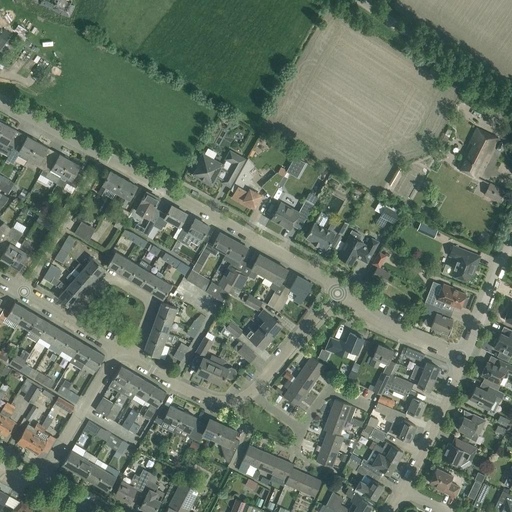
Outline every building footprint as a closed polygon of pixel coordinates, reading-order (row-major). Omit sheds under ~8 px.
[(61,14),(69,17),(76,5),(72,3),(73,0),(34,0),(41,4),(61,14)] [(15,29),(25,36),(29,31),(19,24),(15,29)] [(3,28),(0,32),(0,57),(16,37),(3,28)] [(6,160),(18,139),(12,136),(16,129),(5,124),(0,132),(0,151),(8,156),(6,160)] [(477,128),(458,168),(478,178),(498,138),(477,128)] [(29,157),(37,142),(36,141),(37,140),(33,137),(32,139),(27,136),(23,142),(18,139),(8,156),(6,160),(5,162),(8,163),(9,161),(13,163),(18,156),(27,161),(29,157)] [(43,170),(50,157),(44,154),(48,147),(37,142),(29,157),(35,160),(33,164),(43,170)] [(222,179),(220,182),(229,187),(245,159),(230,150),(225,159),(226,159),(234,164),(230,172),(222,168),(223,165),(213,159),(204,154),(203,153),(195,166),(197,167),(193,175),(212,186),(217,176),(222,179)] [(50,157),(43,170),(49,173),(48,175),(48,179),(57,183),(70,159),(68,159),(69,158),(65,155),(64,157),(59,154),(56,160),(50,157)] [(294,156),(287,170),(296,175),(304,161),(294,156)] [(248,158),(231,187),(237,190),(233,197),(247,205),(249,202),(254,205),(260,194),(258,193),(259,190),(250,180),(253,176),(248,171),(251,168),(254,165),(248,158)] [(83,175),(82,175),(77,172),(80,165),(70,159),(57,183),(64,187),(67,183),(75,188),(83,175)] [(398,166),(388,184),(393,187),(403,169),(398,166)] [(281,167),(278,173),(277,172),(262,186),(267,191),(270,188),(275,191),(287,170),(281,167)] [(116,191),(123,178),(110,171),(103,184),(103,185),(99,193),(104,196),(109,187),(116,191)] [(129,199),(137,186),(123,178),(116,191),(123,195),(119,203),(125,207),(129,199)] [(1,180),(0,180),(0,188),(8,193),(14,183),(10,181),(8,184),(1,180)] [(65,188),(72,192),(74,187),(67,183),(65,188)] [(490,183),(484,194),(501,203),(507,191),(490,183)] [(385,189),(382,194),(389,198),(391,193),(385,189)] [(149,217),(153,210),(159,198),(146,191),(140,202),(136,210),(149,217)] [(19,193),(18,196),(18,199),(22,201),(24,200),(26,197),(19,193)] [(271,219),(290,229),(292,224),(298,215),(305,219),(314,204),(305,200),(298,212),(280,202),(271,219)] [(40,212),(43,207),(37,204),(34,209),(40,212)] [(25,205),(21,211),(26,214),(29,208),(25,205)] [(162,212),(154,226),(159,229),(161,230),(163,226),(165,227),(169,220),(179,226),(186,214),(186,213),(172,205),(166,214),(162,212)] [(385,206),(380,216),(393,224),(399,213),(385,206)] [(46,216),(55,221),(58,216),(58,215),(49,210),(48,211),(43,208),(41,213),(46,216)] [(120,229),(130,212),(123,208),(114,226),(120,229)] [(150,218),(142,233),(148,236),(154,226),(162,212),(154,208),(153,210),(151,214),(149,217),(150,218)] [(314,222),(305,238),(313,242),(313,243),(317,246),(318,245),(326,249),(330,243),(335,234),(326,229),(322,227),(328,216),(321,212),(315,223),(314,222)] [(40,213),(37,219),(52,228),(55,222),(54,221),(40,213)] [(183,228),(177,239),(188,245),(190,241),(198,245),(202,239),(209,226),(195,218),(188,231),(183,228)] [(339,221),(334,230),(336,231),(341,234),(342,235),(349,223),(340,218),(339,221)] [(74,233),(88,242),(92,236),(91,235),(95,229),(82,221),(74,233)] [(7,235),(11,228),(4,223),(0,226),(0,245),(1,246),(7,235)] [(19,248),(15,246),(22,232),(12,226),(11,228),(7,235),(1,246),(6,249),(0,258),(10,264),(19,248)] [(429,227),(426,234),(434,238),(438,230),(429,227)] [(136,243),(140,237),(133,232),(129,240),(136,243)] [(213,246),(209,252),(215,256),(219,249),(227,253),(234,240),(220,232),(212,245),(213,246)] [(349,235),(338,256),(352,264),(356,257),(367,263),(378,242),(371,238),(367,246),(363,244),(364,243),(349,235)] [(140,237),(136,243),(143,248),(147,241),(140,237)] [(36,253),(31,250),(33,247),(26,240),(24,239),(19,248),(10,264),(19,269),(25,260),(30,264),(36,253)] [(227,253),(224,258),(231,262),(230,264),(231,265),(241,271),(246,263),(246,262),(241,259),(247,247),(234,240),(227,253)] [(65,242),(61,248),(68,253),(72,246),(65,242)] [(161,249),(153,244),(149,251),(157,256),(161,249)] [(472,269),(475,270),(480,256),(453,246),(449,256),(457,259),(454,267),(446,264),(442,273),(451,276),(452,275),(468,281),(472,269)] [(61,248),(55,258),(62,263),(68,253),(61,248)] [(118,273),(127,258),(116,251),(107,266),(118,273)] [(202,251),(197,261),(203,265),(209,255),(202,251)] [(372,264),(377,267),(379,267),(386,255),(379,251),(372,264)] [(169,264),(173,256),(165,252),(161,259),(169,264)] [(252,268),(248,275),(254,279),(258,272),(266,276),(274,262),(259,254),(252,267),(251,268),(252,268)] [(173,256),(169,264),(177,268),(177,267),(179,264),(181,261),(173,256)] [(105,268),(102,266),(93,257),(84,267),(97,278),(105,268)] [(129,279),(138,264),(127,258),(118,273),(129,279)] [(279,284),(287,270),(274,262),(266,276),(273,280),(269,287),(275,290),(279,283),(279,284)] [(97,278),(84,267),(79,263),(74,268),(79,273),(76,277),(88,288),(97,278)] [(140,286),(149,271),(138,264),(129,279),(140,286)] [(54,275),(58,277),(62,271),(51,265),(47,271),(54,275)] [(225,276),(219,286),(222,288),(228,292),(232,284),(239,273),(240,273),(241,271),(231,265),(228,270),(231,272),(228,277),(226,276),(226,277),(225,276)] [(390,274),(379,267),(377,267),(372,277),(384,284),(390,274)] [(191,282),(197,273),(192,270),(186,279),(191,282)] [(47,271),(43,277),(50,282),(54,275),(47,271)] [(158,271),(156,275),(149,271),(140,286),(152,293),(161,278),(163,274),(158,271)] [(88,288),(76,277),(70,272),(66,277),(71,282),(67,287),(80,298),(88,288)] [(202,276),(198,274),(197,273),(191,282),(196,285),(202,276)] [(239,273),(232,284),(241,289),(248,278),(247,277),(240,273),(239,273)] [(300,303),(311,283),(297,275),(290,288),(285,285),(280,295),(273,308),(280,312),(288,297),(287,297),(291,289),(298,293),(294,299),(300,303)] [(201,287),(206,278),(202,276),(196,285),(201,287)] [(172,285),(161,278),(152,293),(163,299),(172,285)] [(206,291),(211,282),(206,278),(201,287),(206,291)] [(429,292),(425,302),(441,308),(442,309),(445,302),(460,308),(465,294),(452,288),(452,287),(443,284),(433,280),(429,292)] [(80,298),(67,287),(61,281),(57,285),(63,291),(58,296),(58,297),(71,308),(80,298)] [(211,294),(216,285),(211,282),(206,291),(211,294)] [(222,288),(217,285),(216,285),(211,294),(216,297),(222,288)] [(223,301),(227,292),(228,292),(222,288),(216,297),(223,301)] [(273,308),(280,295),(274,292),(267,304),(273,307),(273,308)] [(261,302),(249,295),(246,302),(258,309),(261,302)] [(2,312),(0,314),(0,317),(4,320),(6,316),(18,323),(26,309),(20,305),(15,302),(10,311),(4,307),(2,312)] [(161,302),(157,314),(172,320),(177,322),(179,323),(181,317),(179,316),(174,315),(177,308),(161,302)] [(439,314),(441,308),(425,302),(424,305),(425,309),(432,312),(431,314),(433,320),(430,327),(439,330),(439,332),(449,336),(453,326),(450,325),(453,319),(439,314)] [(29,329),(37,315),(26,309),(18,323),(29,329)] [(272,337),(282,325),(264,310),(259,315),(265,320),(260,326),(272,337)] [(168,333),(172,320),(157,314),(152,327),(168,333)] [(198,331),(202,324),(206,317),(201,314),(196,319),(195,320),(194,319),(190,327),(198,331)] [(37,341),(49,322),(37,315),(29,329),(26,335),(37,341)] [(242,330),(231,321),(226,328),(237,337),(242,330)] [(48,348),(60,329),(49,322),(37,341),(48,348)] [(262,348),(272,337),(260,326),(255,332),(249,327),(244,333),(262,348)] [(496,338),(494,343),(495,346),(494,348),(510,356),(511,351),(511,330),(505,327),(504,326),(504,327),(505,327),(511,330),(509,336),(501,333),(498,339),(496,338)] [(168,333),(152,327),(148,339),(164,344),(165,340),(171,342),(174,335),(168,333)] [(194,338),(198,331),(190,327),(186,333),(194,338)] [(59,354),(71,335),(60,329),(48,348),(59,354)] [(326,349),(334,352),(346,357),(350,350),(357,353),(363,338),(362,337),(361,335),(357,333),(355,335),(350,333),(346,343),(339,340),(339,341),(330,337),(326,349)] [(71,361),(82,342),(71,335),(59,354),(71,361)] [(204,337),(196,351),(204,355),(212,342),(211,341),(204,337)] [(159,357),(164,344),(148,339),(143,351),(159,357)] [(82,368),(94,349),(82,342),(71,361),(70,362),(82,369),(82,368)] [(185,354),(189,347),(181,342),(177,350),(185,354)] [(388,363),(393,351),(378,344),(370,364),(377,367),(380,360),(388,363)] [(250,362),(256,355),(243,345),(238,351),(250,362)] [(321,347),(318,356),(326,359),(329,350),(321,347)] [(422,361),(425,355),(407,347),(404,354),(422,361)] [(1,351),(0,353),(0,357),(6,361),(10,354),(2,349),(1,351)] [(15,353),(9,363),(20,370),(24,364),(24,363),(30,353),(23,349),(19,356),(15,353)] [(94,349),(85,363),(82,368),(91,374),(93,374),(95,369),(96,370),(101,361),(105,355),(94,349)] [(181,361),(185,354),(177,350),(173,356),(181,361)] [(195,355),(192,362),(193,363),(192,364),(197,366),(198,365),(199,365),(196,373),(209,378),(218,358),(212,355),(210,360),(203,357),(197,355),(195,355)] [(302,369),(316,379),(325,366),(311,356),(302,369)] [(218,358),(209,378),(221,384),(225,376),(231,379),(234,378),(237,372),(235,369),(231,367),(228,368),(221,365),(224,361),(218,358)] [(498,383),(502,375),(506,377),(508,372),(511,373),(511,365),(499,359),(496,366),(487,361),(481,375),(498,383)] [(415,365),(413,370),(435,379),(440,368),(426,362),(423,368),(415,365)] [(2,363),(0,366),(0,369),(5,373),(6,373),(8,374),(10,370),(11,369),(2,363)] [(354,379),(360,365),(355,363),(351,372),(351,373),(349,378),(354,379)] [(414,383),(393,374),(395,371),(396,372),(399,364),(396,363),(389,375),(387,380),(411,390),(414,383)] [(28,375),(31,368),(28,367),(24,364),(20,370),(28,375)] [(121,365),(109,386),(120,392),(133,372),(132,372),(121,366),(122,365),(121,365)] [(307,392),(316,379),(302,369),(293,383),(307,392)] [(430,390),(435,379),(413,370),(410,377),(418,381),(417,385),(430,390)] [(42,383),(46,376),(39,371),(37,374),(34,379),(42,383)] [(382,371),(373,391),(376,393),(380,394),(381,395),(381,394),(385,387),(384,386),(387,380),(389,375),(382,371)] [(135,393),(143,379),(132,373),(133,372),(120,392),(131,399),(135,393)] [(287,372),(285,376),(291,380),(293,376),(287,372)] [(46,376),(42,383),(50,388),(54,381),(46,376)] [(42,387),(27,378),(26,380),(20,389),(26,393),(23,398),(33,404),(42,389),(41,389),(42,387)] [(146,400),(154,386),(144,379),(143,378),(143,379),(135,393),(146,400)] [(387,380),(384,386),(385,387),(389,389),(393,390),(392,394),(402,398),(402,399),(411,403),(407,411),(419,416),(425,403),(413,398),(416,392),(411,390),(387,380)] [(65,397),(69,390),(71,386),(63,382),(57,392),(65,397)] [(297,406),(307,392),(293,383),(283,396),(297,406)] [(157,407),(166,392),(165,392),(155,386),(155,385),(154,386),(146,400),(151,403),(143,416),(149,420),(157,407)] [(486,391),(476,386),(469,398),(480,404),(479,405),(488,410),(493,400),(499,402),(503,393),(489,386),(486,391)] [(0,423),(11,404),(7,402),(6,403),(5,403),(2,408),(0,412),(0,399),(5,391),(0,387),(0,423)] [(53,400),(55,396),(44,389),(42,393),(53,400)] [(76,403),(80,397),(69,390),(65,397),(76,403)] [(380,394),(376,401),(387,406),(390,399),(381,395),(380,394)] [(55,403),(57,404),(71,412),(74,406),(66,401),(58,396),(55,403)] [(345,420),(351,405),(335,399),(329,414),(345,420)] [(108,414),(97,407),(100,402),(100,403),(100,402),(95,410),(106,416),(108,414)] [(114,403),(112,407),(108,414),(106,416),(113,420),(118,411),(121,406),(115,402),(114,403)] [(0,423),(0,431),(7,436),(15,422),(9,418),(15,406),(11,404),(0,423)] [(138,412),(143,415),(148,407),(143,404),(138,412)] [(39,409),(33,405),(25,418),(30,422),(39,409)] [(170,405),(169,407),(167,412),(161,409),(154,420),(161,424),(162,424),(164,421),(169,423),(167,429),(174,432),(176,427),(183,411),(182,410),(183,409),(178,406),(177,408),(170,405)] [(403,420),(406,414),(389,407),(384,419),(393,422),(389,431),(388,430),(387,431),(409,440),(410,439),(412,439),(414,434),(412,432),(415,425),(403,420)] [(128,430),(133,422),(138,413),(132,409),(121,426),(128,430)] [(193,423),(195,419),(196,417),(183,411),(176,427),(188,432),(187,436),(193,439),(199,426),(193,423)] [(340,433),(345,420),(329,414),(324,430),(327,431),(340,435),(340,433)] [(473,415),(470,419),(464,416),(458,418),(460,423),(457,429),(464,432),(463,435),(470,438),(470,439),(476,442),(480,433),(486,420),(473,414),(473,415)] [(500,415),(497,422),(507,427),(511,421),(500,415)] [(215,441),(223,425),(210,419),(205,429),(199,426),(193,439),(200,441),(202,435),(215,441)] [(363,421),(355,419),(353,424),(361,427),(363,422),(363,421)] [(42,425),(28,448),(39,455),(42,449),(46,441),(52,444),(55,438),(50,435),(50,436),(43,432),(45,428),(47,429),(50,424),(46,422),(44,420),(42,425)] [(95,435),(100,427),(89,420),(83,430),(87,433),(89,431),(95,435)] [(128,430),(135,434),(140,426),(133,422),(128,430)] [(25,428),(17,442),(28,448),(42,425),(37,423),(34,428),(28,424),(25,428)] [(382,441),(387,434),(374,427),(374,428),(367,424),(363,431),(382,441)] [(240,441),(233,438),(236,431),(223,425),(215,441),(222,444),(221,447),(223,454),(231,458),(229,462),(230,462),(240,441)] [(506,429),(498,425),(495,431),(504,435),(506,429)] [(100,427),(95,435),(102,438),(107,441),(111,433),(100,427)] [(343,437),(340,435),(327,431),(322,446),(338,452),(343,437)] [(107,441),(105,444),(116,450),(122,440),(111,433),(107,441)] [(346,439),(345,444),(355,448),(357,442),(347,438),(346,439)] [(123,455),(129,444),(122,440),(116,450),(123,455)] [(193,441),(189,448),(196,452),(200,444),(193,441)] [(386,442),(383,448),(376,444),(376,443),(372,441),(369,447),(372,449),(379,453),(396,463),(403,451),(386,442)] [(443,450),(441,454),(442,456),(442,457),(461,466),(470,460),(471,460),(477,448),(464,441),(460,448),(448,443),(445,450),(443,450)] [(249,445),(242,461),(257,467),(264,451),(249,445)] [(332,467),(338,452),(322,446),(316,461),(332,467)] [(74,471),(83,457),(71,450),(62,464),(63,464),(74,471)] [(96,459),(97,457),(86,451),(83,457),(74,471),(75,471),(74,472),(79,476),(80,474),(86,477),(96,459)] [(264,451),(257,467),(272,473),(279,458),(264,451)] [(341,453),(339,459),(345,462),(347,455),(341,453)] [(362,459),(352,453),(349,458),(372,471),(375,466),(375,465),(372,464),(363,458),(362,459)] [(396,463),(379,453),(372,464),(375,465),(375,466),(389,474),(396,463)] [(286,480),(292,468),(294,464),(279,458),(272,473),(286,480)] [(372,471),(349,458),(346,464),(368,477),(372,471)] [(94,463),(86,477),(97,484),(105,470),(100,467),(94,463)] [(300,490),(307,474),(292,468),(286,480),(285,483),(300,490)] [(453,476),(436,468),(430,482),(440,488),(441,490),(455,497),(460,487),(450,482),(453,476)] [(105,470),(97,484),(107,490),(107,491),(108,491),(116,477),(105,470)] [(142,491),(150,474),(144,470),(140,477),(134,474),(131,481),(130,479),(126,477),(124,478),(122,481),(115,495),(129,501),(136,489),(142,491)] [(140,507),(151,511),(154,511),(164,493),(162,495),(156,492),(159,485),(153,483),(157,476),(150,474),(142,491),(147,494),(140,507)] [(300,490),(315,496),(321,481),(307,474),(300,490)] [(342,475),(338,481),(344,485),(347,479),(342,475)] [(254,489),(258,482),(249,478),(245,485),(254,489)] [(375,499),(383,485),(371,478),(371,479),(368,485),(360,480),(354,491),(359,494),(361,490),(364,492),(375,499)] [(187,511),(200,488),(182,479),(173,498),(165,511),(187,511)] [(475,481),(467,496),(474,499),(481,484),(475,481)] [(484,482),(481,488),(487,491),(490,485),(484,482)] [(354,491),(348,488),(346,492),(346,496),(351,498),(350,501),(353,503),(349,509),(349,511),(351,511),(367,511),(371,505),(361,499),(363,496),(359,494),(354,491)] [(500,511),(511,511),(511,494),(503,490),(498,500),(505,503),(500,511)] [(332,491),(326,505),(338,511),(345,511),(348,508),(340,503),(344,498),(332,491)] [(241,511),(245,503),(236,499),(230,511),(241,511)] [(22,511),(33,511),(21,501),(13,510),(15,511),(19,511),(21,510),(22,511)] [(241,511),(250,511),(252,506),(245,503),(241,511)]
